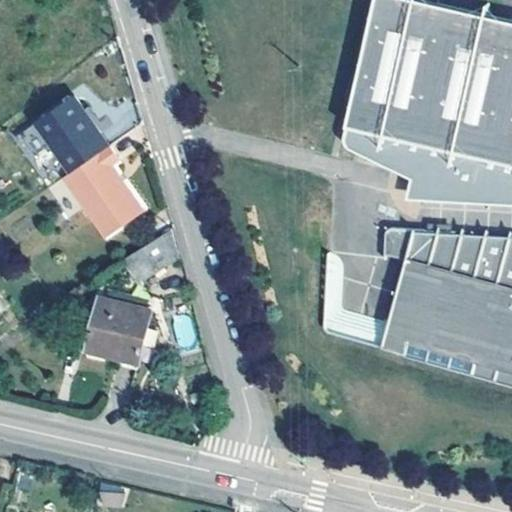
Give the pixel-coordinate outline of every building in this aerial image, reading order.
[(511,19),(427,0),(376,0),(345,136),(345,142),(346,145),(351,149),(412,178),(424,184),(421,200),(511,204),(511,19)] [(110,145),(75,96),(38,121),(52,142),(72,171),(110,145)] [(52,142),(38,121),(33,125),(47,145),(52,142)] [(143,210),(112,164),(120,159),(110,145),(72,171),(65,176),(107,236),(143,210)] [(421,200),(424,184),(412,178),(407,199),(421,200)] [(511,371),(511,237),(390,228),(386,232),(380,253),(401,259),(370,345),(507,383),(510,371),(511,371)] [(139,282),(180,257),(171,229),(124,259),(139,282)] [(100,298),(88,350),(139,363),(152,311),(100,298)] [(172,316),(177,348),(196,345),(191,314),(172,316)] [(102,482),(102,491),(126,492),(126,487),(102,482)] [(102,505),(122,507),(126,492),(102,491),(102,505)]
